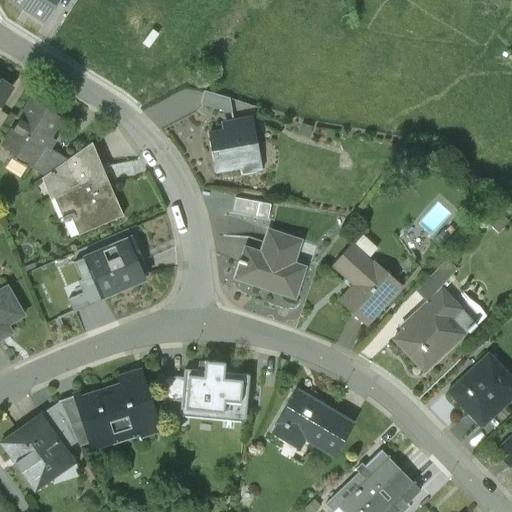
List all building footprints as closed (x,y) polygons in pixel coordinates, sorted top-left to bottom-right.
[(10,0),(44,21),(57,0),(10,0)] [(0,104),(10,89),(0,82),(0,104)] [(229,99),(204,91),(201,104),(232,114),(229,99)] [(28,99),(1,145),(32,163),(42,146),(48,149),(53,141),(48,137),(60,117),(28,99)] [(209,131),(215,171),(240,167),(241,173),(259,170),(250,117),(220,121),(222,129),(209,131)] [(44,175),(40,178),(49,199),(52,198),(62,222),(69,219),(76,235),(121,216),(90,143),(66,160),(44,175)] [(44,175),(66,160),(48,149),(42,146),(32,163),(30,167),(44,175)] [(277,205),(234,198),(231,214),(274,222),(277,205)] [(244,247),(234,279),(294,298),(304,266),(292,263),(300,239),(266,228),(259,252),(244,247)] [(361,235),(353,245),(367,257),(376,248),(361,235)] [(125,238),(83,256),(101,297),(143,279),(125,238)] [(338,300),(365,325),(400,286),(367,257),(353,245),(351,243),(331,265),(352,284),(338,300)] [(102,300),(101,297),(83,256),(38,276),(57,319),(102,300)] [(416,291),(426,301),(440,287),(456,270),(446,260),(416,291)] [(23,316),(5,286),(0,288),(0,338),(10,333),(6,325),(23,316)] [(392,339),(423,370),(473,320),(440,287),(426,301),(399,327),(402,329),(392,339)] [(447,392),(480,427),(487,421),(504,404),(511,397),(511,379),(488,354),(447,392)] [(197,372),(183,372),(183,376),(181,405),(181,419),(247,422),(248,395),(249,377),(228,376),(228,364),(198,362),(197,372)] [(160,430),(140,370),(117,377),(119,383),(75,398),(90,443),(91,448),(138,432),(140,437),(160,430)] [(181,405),(183,376),(161,375),(169,404),(181,405)] [(297,390),(271,435),(298,450),(303,440),(333,457),(353,423),(297,390)] [(56,404),(76,441),(78,447),(90,443),(75,398),(56,404)] [(64,450),(76,441),(56,404),(40,415),(64,450)] [(487,421),(496,430),(511,414),(511,412),(504,404),(487,421)] [(40,415),(0,443),(0,444),(33,491),(73,463),(64,450),(40,415)] [(511,434),(500,445),(511,457),(511,434)] [(359,511),(400,471),(380,452),(364,467),(361,464),(355,471),(358,473),(325,505),(331,511),(359,511)] [(420,491),(400,471),(359,511),(404,511),(410,507),(406,504),(420,491)]
